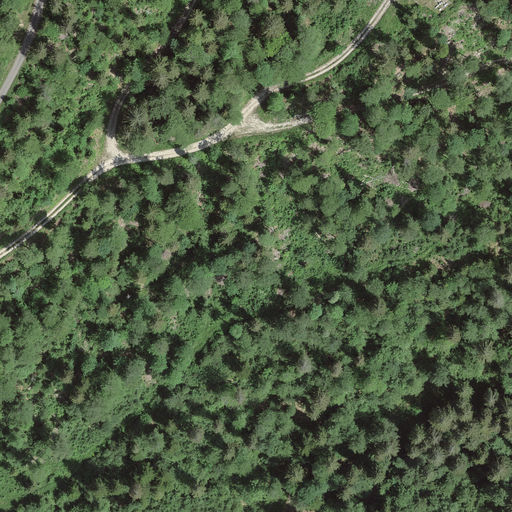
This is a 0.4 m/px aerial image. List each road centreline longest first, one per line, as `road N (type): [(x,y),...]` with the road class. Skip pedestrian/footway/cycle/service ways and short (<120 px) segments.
road 1 (track): [(127,159),(385,101),(511,59)]
road 2 (track): [(259,124),(255,103),(262,96),(336,61),(387,0)]
road 3 (track): [(127,159),(114,151),(115,111),(192,0)]
road 4 (track): [(0,255),(106,166),(127,159)]
